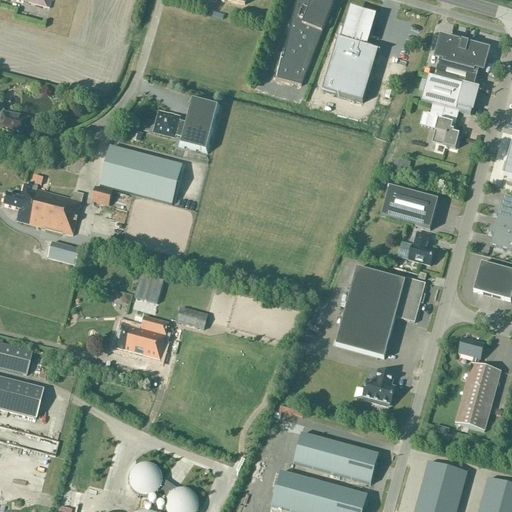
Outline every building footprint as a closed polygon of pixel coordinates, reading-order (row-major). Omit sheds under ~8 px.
[(14,0),(49,9),(51,0),(14,0)] [(302,27),(311,2),(300,0),(296,0),(282,60),(280,60),(276,80),(275,79),(275,80),(301,87),(322,35),(302,27)] [(333,5),(319,0),(312,0),(311,2),(302,27),(322,35),(333,5)] [(337,41),(322,92),(362,104),(378,52),(379,53),(379,52),(365,48),(373,21),(376,22),(376,21),(367,20),(368,17),(363,15),(357,14),(356,17),(348,12),(348,13),(350,15),(342,41),(336,40),(337,41)] [(441,121),(444,110),(470,117),(477,91),(473,90),(478,71),(483,72),(488,52),(441,39),(435,59),(439,60),(434,79),(428,78),(421,103),(432,106),(430,115),(427,114),(427,115),(430,116),(427,124),(436,127),(435,130),(438,131),(435,142),(446,145),(445,148),(455,151),(459,136),(453,134),(453,132),(451,131),(453,124),(441,121)] [(179,122),(180,118),(158,113),(152,136),(175,142),(175,138),(182,140),(181,147),(206,154),(217,108),(192,102),(186,125),(179,122)] [(0,120),(1,121),(0,125),(0,133),(25,140),(29,120),(3,114),(3,112),(2,108),(0,106),(0,120)] [(511,145),(503,178),(511,180),(511,145)] [(110,148),(99,187),(171,206),(182,167),(110,148)] [(33,187),(24,185),(21,199),(6,195),(3,207),(19,211),(16,223),(72,238),(83,196),(73,193),(72,201),(37,191),(38,189),(37,189),(38,186),(41,187),(43,179),(34,177),(32,184),(34,185),(33,187)] [(112,193),(95,188),(91,203),(109,208),(112,193)] [(381,218),(430,232),(438,202),(389,189),(381,218)] [(490,248),(511,253),(511,201),(503,199),(500,210),(498,210),(496,210),(495,212),(494,214),(495,216),(496,217),(498,217),(495,229),(493,229),(491,229),(490,230),(489,232),(490,234),(491,236),(493,236),(490,248)] [(412,247),(408,262),(430,267),(434,252),(427,251),(430,238),(417,234),(414,247),(412,247)] [(75,267),(79,251),(52,244),(48,260),(75,267)] [(473,293),(510,303),(511,297),(511,272),(481,264),(473,293)] [(414,324),(425,285),(405,280),(404,283),(356,269),(335,347),(384,361),(395,319),(414,324)] [(204,332),(208,316),(181,309),(176,324),(204,332)] [(121,325),(115,350),(160,362),(165,345),(164,345),(166,337),(165,336),(169,324),(145,318),(141,330),(121,325)] [(205,332),(201,351),(214,354),(218,334),(205,332)] [(473,359),(455,425),(484,433),(500,373),(477,367),(479,361),(480,361),(484,346),(462,341),(459,355),(473,359)] [(0,370),(26,377),(32,354),(0,345),(0,370)] [(390,406),(394,389),(390,388),(393,376),(378,372),(375,384),(367,382),(363,399),(390,406)] [(0,411),(35,421),(43,392),(0,380),(0,411)] [(380,451),(303,430),(295,459),(372,480),(380,451)] [(47,469),(50,458),(12,449),(10,458),(27,462),(23,478),(44,483),(47,469)] [(428,464),(415,511),(457,511),(467,475),(428,464)] [(204,473),(197,468),(195,472),(191,469),(186,476),(197,484),(204,473)] [(0,474),(0,482),(18,487),(20,480),(0,474)] [(363,511),(368,498),(281,474),(271,508),(285,511),(363,511)] [(511,511),(511,487),(491,482),(482,511),(511,511)] [(213,496),(209,506),(214,508),(218,498),(213,496)]
